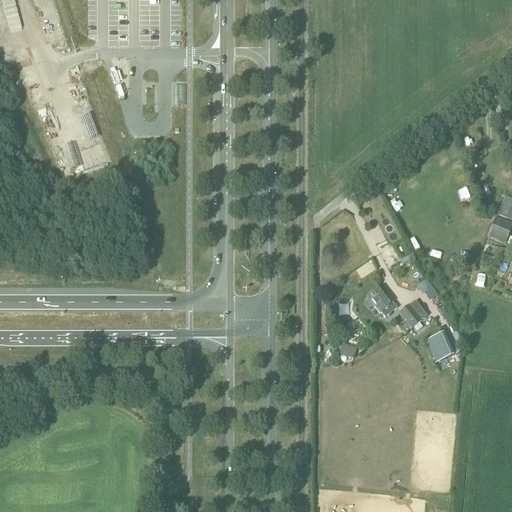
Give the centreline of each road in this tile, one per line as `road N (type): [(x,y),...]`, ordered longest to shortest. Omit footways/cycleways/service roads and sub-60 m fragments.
road 1 (primary): [(271,321),(269,0)]
road 2 (primary): [(223,0),(229,303)]
road 3 (unclassified): [(0,423),(98,374),(139,380),(166,421),(165,490)]
road 4 (unclassified): [(312,220),(511,65)]
road 5 (motorway): [(0,333),(229,334)]
road 6 (motorway): [(229,303),(0,303)]
road 7 (unclassified): [(271,511),(271,321)]
road 8 (unclassified): [(229,334),(229,511)]
